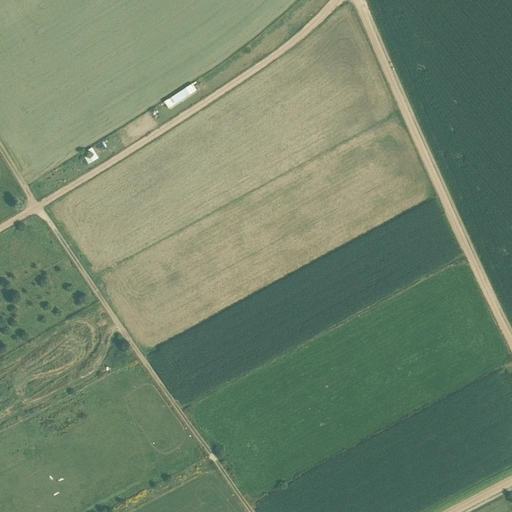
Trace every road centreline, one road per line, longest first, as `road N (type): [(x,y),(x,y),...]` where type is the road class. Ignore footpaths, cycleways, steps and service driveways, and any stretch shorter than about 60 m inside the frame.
road 1 (track): [(250,511),(0,151)]
road 2 (track): [(338,0),(275,55),(0,229)]
road 3 (track): [(511,342),(355,0)]
road 4 (track): [(0,421),(90,373),(118,324)]
